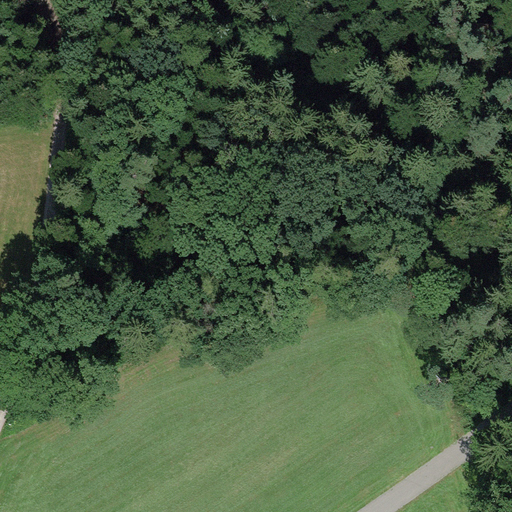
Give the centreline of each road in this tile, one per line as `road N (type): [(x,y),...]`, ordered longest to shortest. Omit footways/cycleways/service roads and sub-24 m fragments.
road 1 (track): [(25,0),(49,67),(51,285),(0,427)]
road 2 (unclassified): [(388,511),(511,422)]
